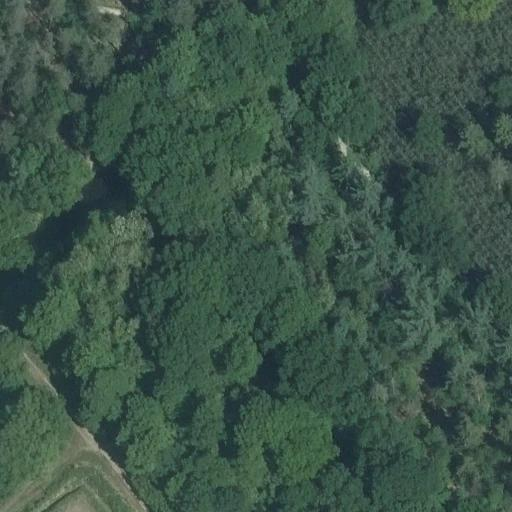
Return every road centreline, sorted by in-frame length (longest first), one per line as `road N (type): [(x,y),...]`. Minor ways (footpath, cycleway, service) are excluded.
road 1 (track): [(0,188),(225,33)]
road 2 (track): [(0,327),(88,441)]
